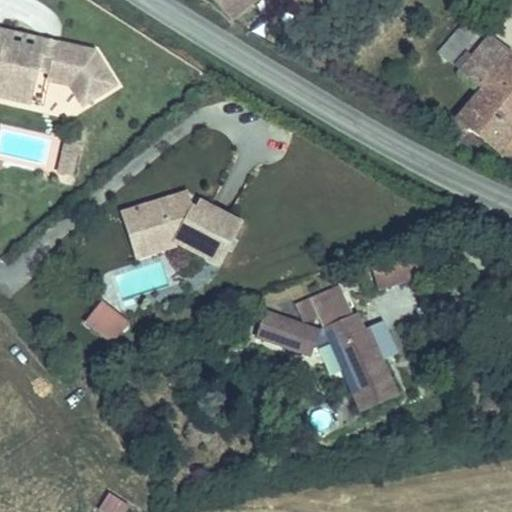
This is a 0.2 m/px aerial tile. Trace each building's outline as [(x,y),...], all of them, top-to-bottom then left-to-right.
[(218,0),(227,10),(238,0),(218,0)] [(476,74),(439,122),(455,134),(469,118),(496,137),(511,115),(511,46),(476,21),(450,55),(476,74)] [(11,34),(0,31),(0,96),(6,98),(10,82),(35,88),(37,78),(39,71),(52,74),(51,81),(72,87),(83,107),(117,87),(98,55),(60,46),(56,62),(42,58),(43,53),(9,45),(11,34)] [(60,46),(46,42),(43,53),(42,58),(56,62),(60,46)] [(52,74),(39,71),(37,78),(51,81),(52,74)] [(72,177),(80,142),(53,137),(45,172),(72,177)] [(143,214),(155,253),(171,248),(173,243),(181,246),(180,248),(223,271),(245,230),(206,209),(202,217),(195,213),(191,200),(143,214)] [(155,253),(143,214),(129,218),(143,264),(179,253),(180,248),(181,246),(173,243),(171,248),(155,253)] [(394,253),(365,265),(374,286),(403,273),(394,253)] [(162,265),(117,275),(122,298),(167,288),(162,265)] [(299,321),(314,315),(320,328),(314,331),(261,311),(252,334),(306,355),(309,347),(314,345),(324,341),(336,369),(354,412),(392,395),(363,328),(359,330),(352,314),(348,316),(335,286),(292,305),(299,321)] [(101,299),(82,322),(111,345),(130,322),(101,299)] [(336,369),(324,341),(314,345),(326,373),(336,369)] [(125,511),(129,503),(104,494),(97,511),(125,511)]
